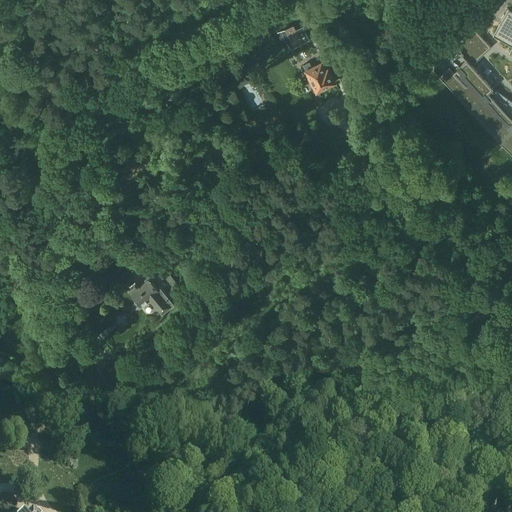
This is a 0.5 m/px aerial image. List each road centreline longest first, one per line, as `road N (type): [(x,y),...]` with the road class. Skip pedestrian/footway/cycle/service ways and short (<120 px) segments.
road 1 (tertiary): [(511,262),(487,264),(355,361),(306,402),(210,511)]
road 2 (track): [(363,165),(401,198),(478,231),(503,259)]
